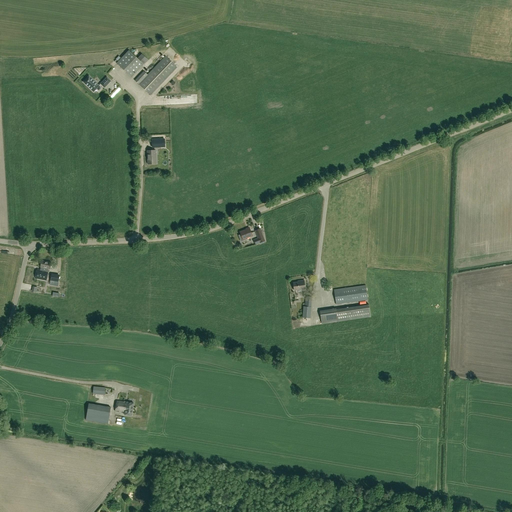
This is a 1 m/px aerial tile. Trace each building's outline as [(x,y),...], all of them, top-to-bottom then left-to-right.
[(131,77),(143,65),(148,60),(142,54),(137,59),(129,51),(116,63),(131,77)] [(59,72),(98,68),(98,61),(108,60),(108,65),(110,65),(109,52),(67,57),(68,63),(58,64),(59,72)] [(135,81),(138,84),(142,88),(150,96),(177,68),(165,56),(147,75),(144,71),(135,81)] [(111,81),(107,77),(100,84),(101,84),(99,86),(99,85),(99,86),(89,77),(89,76),(88,77),(84,82),(83,82),(84,83),(88,86),(88,87),(89,87),(89,88),(93,91),(94,92),(94,91),(96,89),(99,92),(104,87),(104,88),(111,81)] [(106,86),(116,95),(118,92),(119,94),(127,85),(122,80),(123,79),(120,76),(110,85),(109,84),(106,86)] [(127,87),(122,92),(126,96),(131,90),(127,87)] [(164,139),(152,140),(152,147),(161,147),(161,144),(165,144),(164,139)] [(151,150),(147,151),(148,164),(156,164),(155,150),(151,150)] [(240,232),(241,235),(239,235),(241,241),(247,239),(247,238),(252,236),(249,228),(240,232)] [(265,241),(261,232),(260,229),(255,230),(258,238),(253,240),(255,244),(260,242),(260,243),(265,241)] [(50,269),(51,263),(42,261),(40,267),(41,267),(46,268),(46,269),(46,271),(48,272),(49,269),(50,269)] [(46,281),(48,272),(46,271),(43,270),(43,268),(46,268),(41,267),(40,270),(37,269),(35,278),(46,281)] [(294,290),(306,288),(304,280),(300,281),(300,282),(293,283),(294,290)] [(336,304),(368,300),(366,285),(334,289),(336,304)] [(370,317),(370,312),(369,304),(353,307),(354,319),(370,317)] [(354,319),(353,307),(344,308),(345,320),(354,319)] [(94,386),(93,392),(93,393),(105,394),(106,387),(94,386)] [(132,416),(134,403),(127,402),(117,401),(115,411),(125,413),(125,415),(132,416)] [(90,421),(109,423),(111,410),(92,407),(90,421)]
